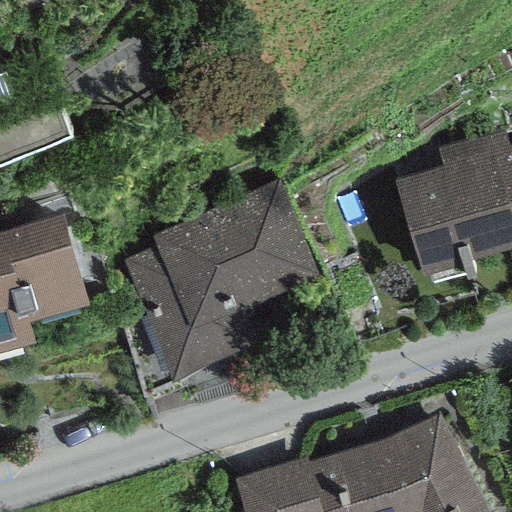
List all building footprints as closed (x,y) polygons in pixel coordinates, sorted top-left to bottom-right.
[(41,49),(0,66),(0,154),(75,125),(41,49)] [(504,130),(488,134),(511,222),(511,145),(509,147),(504,130)] [(442,169),(394,182),(422,282),(474,268),(472,262),(511,250),(511,222),(488,134),(437,148),(442,169)] [(281,174),(152,227),(157,240),(121,254),(168,368),(257,331),(242,296),(319,264),(281,174)] [(62,203),(0,222),(0,339),(35,328),(28,307),(88,289),(62,203)] [(384,435),(307,456),(324,511),(493,511),(439,408),(384,435)] [(324,511),(307,456),(305,451),(233,473),(245,511),(324,511)]
